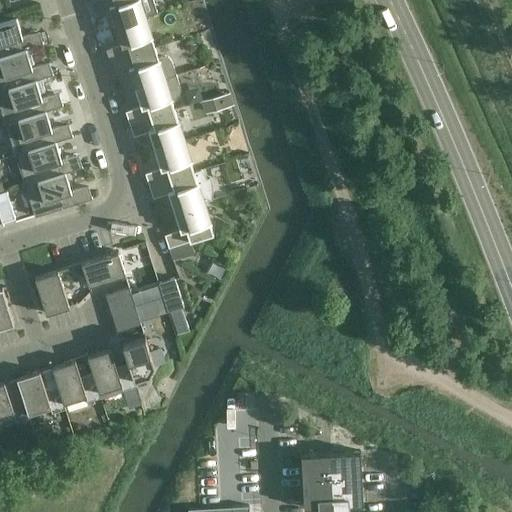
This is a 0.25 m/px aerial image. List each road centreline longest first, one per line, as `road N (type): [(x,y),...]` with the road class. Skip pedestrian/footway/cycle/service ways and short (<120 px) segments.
road 1 (residential): [(1,247),(106,212),(120,191),(58,0)]
road 2 (primary): [(511,292),(447,124),(387,0)]
